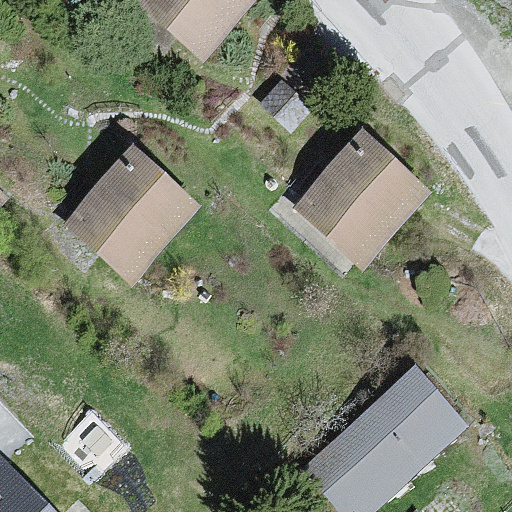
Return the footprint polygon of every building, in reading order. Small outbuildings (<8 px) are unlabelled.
[(133,0),(124,12),(196,69),(252,0),(133,0)] [(311,116),(273,87),(249,117),(288,147),(311,116)] [(425,199),(355,139),(288,216),(359,276),(425,199)] [(124,159),(58,231),(127,294),(194,222),(124,159)] [(376,511),(457,436),(403,379),(296,478),(328,511),(376,511)] [(40,511),(0,468),(0,511),(40,511)]
